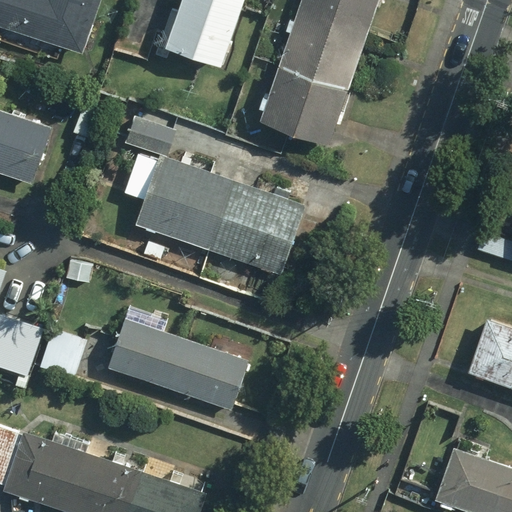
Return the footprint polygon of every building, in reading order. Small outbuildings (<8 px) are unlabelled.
[(6,0),(3,11),(98,45),(114,0),(6,0)] [(247,0),(184,0),(173,32),(228,53),(247,0)] [(383,0),(307,0),(273,105),(341,128),(383,0)] [(138,46),(118,40),(109,70),(128,76),(138,46)] [(58,122),(0,101),(0,160),(39,174),(58,122)] [(164,152),(171,128),(129,115),(122,140),(164,152)] [(312,200),(172,149),(149,214),(289,265),(312,200)] [(0,258),(0,354),(35,368),(49,329),(0,311),(0,305),(15,264),(0,258)] [(259,358),(134,312),(118,356),(243,401),(259,358)] [(511,329),(481,318),(463,370),(511,387),(511,329)] [(206,511),(214,492),(29,425),(10,479),(99,511),(206,511)] [(511,511),(511,467),(448,445),(429,499),(464,511),(511,511)]
